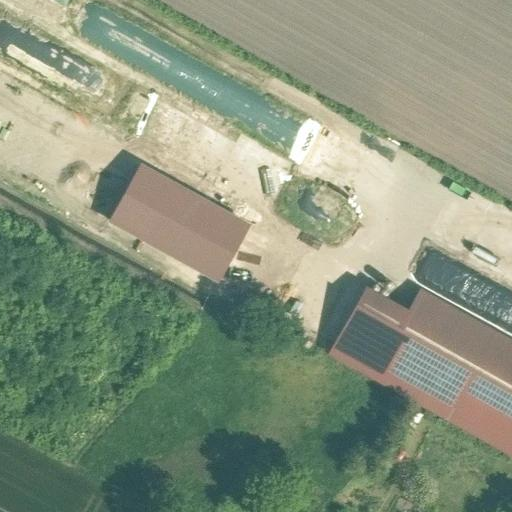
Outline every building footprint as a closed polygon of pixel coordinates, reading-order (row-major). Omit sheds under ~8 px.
[(143,131),(150,136),(168,109),(162,105),(143,131)] [(162,147),(177,109),(168,105),(152,143),(162,147)] [(385,161),(313,123),(266,210),(338,249),(385,161)] [(0,127),(0,154),(12,135),(0,127)] [(511,342),(419,292),(408,313),(364,289),(329,353),(511,453),(511,342)]
